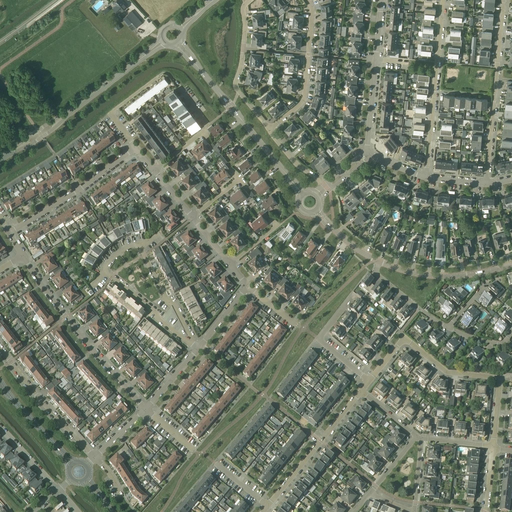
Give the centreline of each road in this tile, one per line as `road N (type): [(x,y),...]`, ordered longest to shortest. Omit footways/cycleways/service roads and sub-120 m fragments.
road 1 (residential): [(145,409),(89,349),(22,256)]
road 2 (residential): [(485,183),(503,0)]
road 3 (residential): [(426,177),(442,0)]
road 4 (residential): [(110,277),(101,270),(108,261),(137,243),(190,341)]
road 5 (residential): [(499,377),(446,371),(403,340),(368,379)]
road 6 (residential): [(135,147),(8,232)]
road 7 (residential): [(359,390),(267,506)]
road 8 (residential): [(269,129),(302,101),(312,12),(306,0)]
road 9 (residential): [(94,456),(0,347)]
road 10 (residential): [(269,129),(234,86),(250,0)]
road 11 (residential): [(511,264),(447,276),(378,260)]
road 12 (residential): [(152,169),(207,126),(175,83)]
